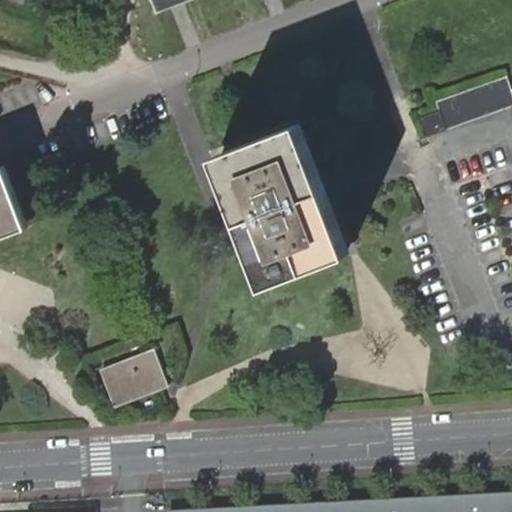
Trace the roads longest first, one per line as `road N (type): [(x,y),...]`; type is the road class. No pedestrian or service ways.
road 1 (residential): [(0,463),(511,432)]
road 2 (unknown): [(131,0),(122,88),(0,49)]
road 3 (unknown): [(175,69),(212,185)]
